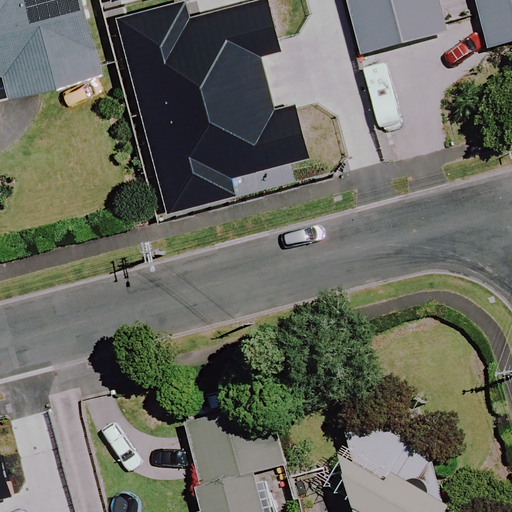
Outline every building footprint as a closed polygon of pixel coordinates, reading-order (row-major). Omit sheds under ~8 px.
[(0,0),(0,76),(9,74),(15,98),(23,96),(114,72),(94,0),(0,0)] [(110,0),(124,52),(212,30),(242,145),(305,129),(300,107),(332,98),(306,0),(110,0)] [(511,0),(354,0),(368,50),(397,43),(454,28),(446,0),(482,0),(491,31),(494,45),(511,40),(511,0)] [(176,136),(163,79),(124,87),(137,144),(176,136)] [(200,453),(209,482),(263,468),(293,459),(276,396),(191,419),(200,453)] [(383,417),(353,423),(357,439),(355,444),(371,511),(459,511),(458,506),(464,496),(448,486),(437,447),(383,417)] [(210,507),(190,511),(274,511),(263,468),(209,482),(204,483),(210,507)]
